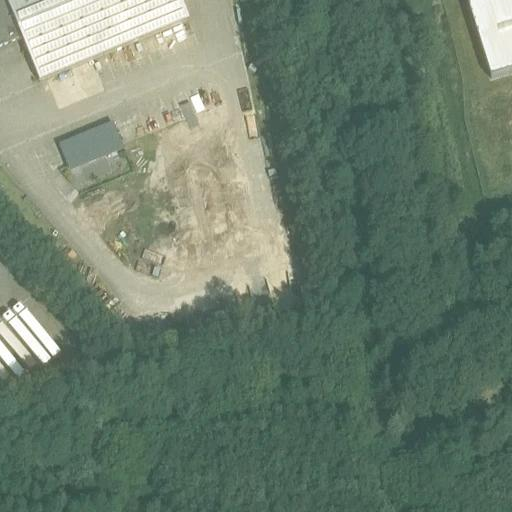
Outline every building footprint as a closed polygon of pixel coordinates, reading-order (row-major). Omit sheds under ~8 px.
[(7,0),(0,0),(0,49),(23,40),(7,0)] [(181,0),(7,0),(23,40),(41,83),(190,22),(181,0)] [(511,0),(478,0),(468,3),(492,80),(511,74),(511,0)] [(112,127),(61,147),(71,172),(122,152),(112,127)] [(74,191),(60,175),(53,182),(66,198),(74,191)] [(299,232),(287,234),(290,248),(302,245),(299,232)]
